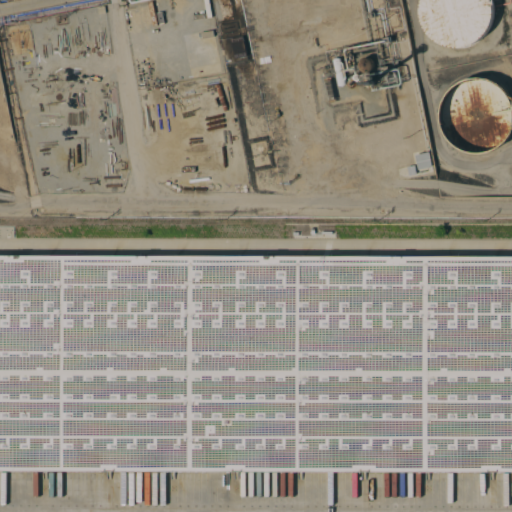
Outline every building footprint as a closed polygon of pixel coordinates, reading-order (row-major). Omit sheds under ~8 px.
[(490,0),(423,0),(419,40),(484,48),(490,0)] [(105,5),(106,12),(99,14),(97,7),(105,5)] [(341,57),(347,84),(339,85),(333,59),(341,57)] [(370,72),(367,72),(366,72),(363,71),(361,70),(360,67),(359,65),(360,62),(360,61),(362,59),(364,58),(367,57),(369,57),(372,59),(373,60),(374,62),(375,65),(374,66),(374,68),(372,70),(370,72)] [(389,84),(381,85),(380,77),(387,76),(389,84)] [(335,99),(329,100),(325,81),(331,79),(335,99)] [(511,138),(509,81),(442,85),(446,152),(511,148),(511,138)] [(415,154),(417,169),(431,167),(429,152),(415,154)] [(511,472),(0,471),(0,256),(511,258),(511,472)]
